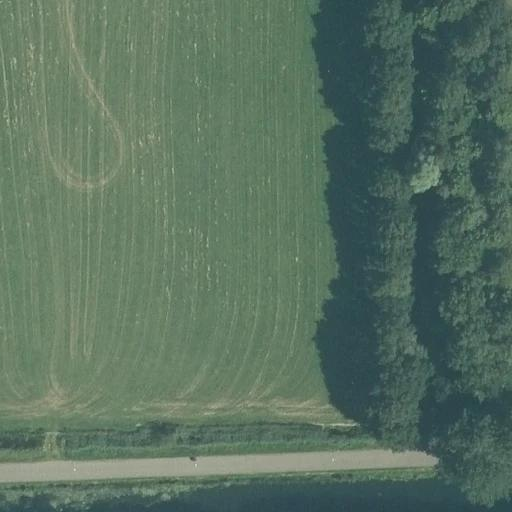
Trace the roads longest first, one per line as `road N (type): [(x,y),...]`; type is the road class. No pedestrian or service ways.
road 1 (residential): [(0,469),(511,456)]
road 2 (track): [(416,459),(394,0)]
